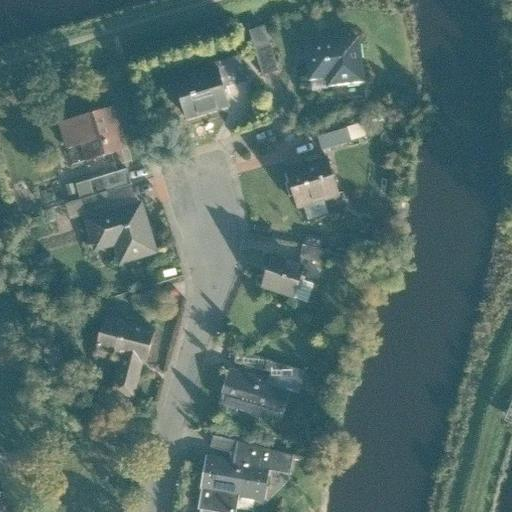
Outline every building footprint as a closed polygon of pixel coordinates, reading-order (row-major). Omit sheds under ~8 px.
[(267,27),(252,32),(265,77),(280,72),(267,27)] [(365,38),(308,44),(312,83),(329,82),(330,90),(369,85),(365,38)] [(217,75),(178,85),(187,116),(233,103),(229,89),(247,84),(240,58),(214,64),(217,75)] [(113,112),(62,127),(70,152),(84,148),(89,163),(125,153),(113,112)] [(350,130),(321,139),(325,153),(354,144),(350,130)] [(329,162),(287,174),(299,212),(307,209),(311,223),(331,216),(327,204),(341,200),(329,162)] [(96,197),(109,193),(134,186),(129,171),(91,182),(96,197)] [(96,197),(83,201),(87,216),(113,208),(109,193),(96,197)] [(145,204),(87,222),(98,255),(117,249),(123,269),(162,256),(145,204)] [(332,251),(305,246),(303,258),(330,263),(332,251)] [(274,261),(264,290),(299,302),(309,273),(274,261)] [(157,292),(133,299),(137,312),(161,305),(157,292)] [(157,332),(106,320),(97,352),(124,359),(114,396),(138,402),(157,332)] [(271,362),(240,352),(236,364),(268,374),(271,362)] [(272,383),(232,371),(221,405),(284,425),(295,394),(302,396),(309,374),(279,364),(272,383)] [(237,440),(213,434),(210,445),(234,451),(237,440)] [(234,458),(206,453),(197,508),(222,511),(235,511),(240,487),(264,491),(268,469),(288,472),(292,454),(262,446),(260,456),(235,452),(234,458)] [(0,511),(14,511),(17,491),(0,489),(0,511)]
